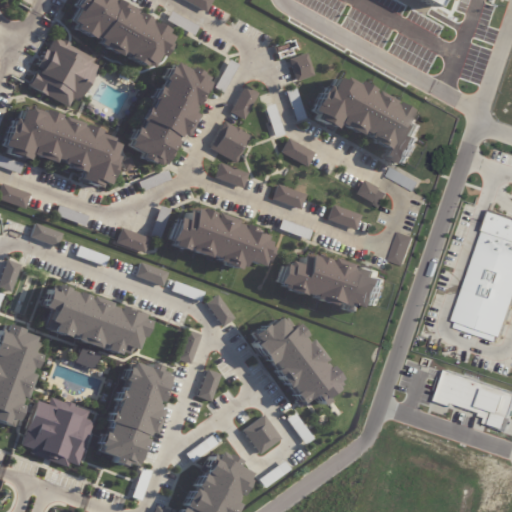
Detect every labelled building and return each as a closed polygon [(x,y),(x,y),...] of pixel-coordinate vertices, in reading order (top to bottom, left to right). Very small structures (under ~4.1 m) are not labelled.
[(77,0),(109,0),(173,34),(153,71),(65,24),(77,0)] [(207,0),(202,11),(182,0),(207,0)] [(169,11),(196,27),(191,35),(164,20),(169,11)] [(51,36),(91,59),(89,63),(94,65),(74,101),(69,99),(64,107),(24,84),(51,36)] [(304,53),(312,75),(294,81),(287,59),(304,53)] [(171,59),(209,80),(163,163),(125,142),(171,59)] [(227,60),(236,65),(220,93),(211,88),(227,60)] [(333,76),(421,123),(402,160),(314,113),(333,76)] [(242,85),(256,93),(240,121),(226,113),(242,85)] [(293,89),(303,118),(294,121),(284,92),(293,89)] [(271,104),(281,133),(272,136),(262,107),(271,104)] [(16,107),(110,140),(95,180),(1,146),(16,107)] [(221,121),(248,135),(234,163),(207,149),(221,121)] [(286,140),(310,155),(303,167),(279,153),(286,140)] [(0,157),(20,164),(16,173),(0,167),(0,157)] [(127,158),(131,167),(123,170),(119,161),(127,158)] [(218,164),(244,174),(239,187),(213,177),(218,164)] [(391,169),(418,184),(413,193),(387,177),(391,169)] [(135,182),(163,170),(167,179),(138,191),(135,182)] [(362,180),(386,195),(379,207),(355,193),(362,180)] [(0,184),(26,194),(21,207),(0,199),(0,184)] [(276,185),(302,195),(298,208),(271,199),(276,185)] [(178,204),(272,238),(257,277),(164,243),(178,204)] [(57,206),(86,217),(82,226),(53,215),(57,206)] [(167,210),(156,239),(147,235),(158,206),(167,210)] [(330,206),(356,216),(351,229),(325,219),(330,206)] [(511,216),(491,209),(453,320),(457,321),(455,328),(497,342),(499,336),(502,337),(511,307),(511,216)] [(280,220),(309,231),(306,240),(277,229),(280,220)] [(32,225),(59,234),(54,248),(28,238),(32,225)] [(120,229),(146,238),(141,252),(115,242),(120,229)] [(399,233),(414,238),(403,269),(387,263),(399,233)] [(76,245),(105,256),(102,265),(73,254),(76,245)] [(288,248),(382,282),(368,321),(274,287),(288,248)] [(0,266),(3,258),(18,264),(7,293),(0,290),(0,266)] [(138,263),(164,272),(159,286),(133,276),(138,263)] [(172,282),(201,292),(198,301),(169,291),(172,282)] [(52,285),(145,317),(131,357),(38,325),(52,285)] [(213,296),(231,319),(220,327),(202,304),(213,296)] [(245,335),(298,408),(333,383),(281,310),(245,335)] [(0,327),(39,341),(7,428),(0,425),(0,327)] [(183,330),(198,335),(187,366),(172,361),(183,330)] [(76,348),(96,355),(91,369),(71,362),(76,348)] [(126,361),(164,374),(131,466),(94,452),(126,361)] [(203,369),(218,374),(207,405),(192,400),(203,369)] [(447,370),(488,384),(487,388),(507,395),(508,392),(511,393),(511,416),(507,431),(486,424),(488,418),(482,416),(483,413),(455,403),(454,406),(437,400),(447,370)] [(33,401),(45,405),(48,398),(84,411),(82,419),(90,422),(74,466),(66,463),(65,467),(28,453),(29,450),(16,445),(33,401)] [(292,413),(310,438),(302,444),(284,418),(292,413)] [(260,415),(278,439),(257,454),(239,431),(260,415)] [(182,453),(188,462),(214,444),(208,435),(182,453)] [(176,511),(208,454),(246,475),(225,511),(176,511)] [(281,461),(287,469),(262,488),(256,480),(281,461)] [(140,467),(150,471),(139,501),(129,498),(140,467)]
